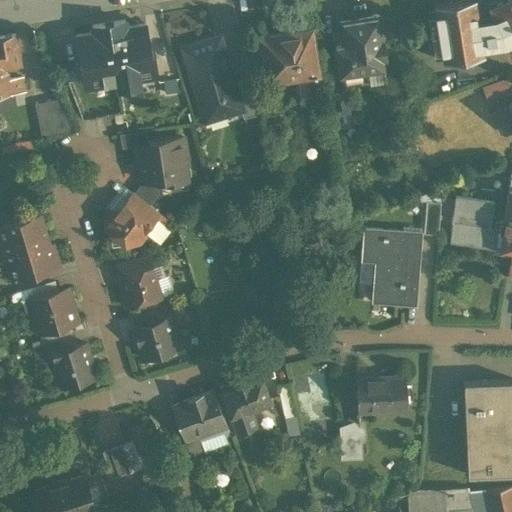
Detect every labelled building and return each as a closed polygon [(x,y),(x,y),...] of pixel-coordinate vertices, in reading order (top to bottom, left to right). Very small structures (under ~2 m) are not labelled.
[(474,0),(448,0),(432,3),(442,60),(483,53),(482,45),(505,42),(494,16),(478,18),(474,0)] [(511,0),(500,0),(489,5),(494,16),(505,42),(510,54),(511,53),(511,0)] [(131,14),(107,18),(107,19),(93,21),(95,29),(101,65),(109,63),(129,60),(133,88),(161,83),(156,55),(153,55),(146,15),(145,12),(131,15),(131,14)] [(370,16),(338,21),(340,33),(334,34),(336,44),(334,44),(340,78),(346,77),(347,82),(361,79),(359,69),(386,65),(384,56),(385,55),(384,51),(386,49),(385,41),(382,39),(380,22),(381,19),(380,15),(375,12),(370,16)] [(299,26),(288,24),(276,30),(277,31),(259,34),(266,77),(296,72),(300,95),(320,91),(309,25),(299,27),(299,26)] [(95,29),(69,33),(70,36),(59,38),(62,57),(65,56),(69,74),(72,74),(75,91),(113,85),(109,63),(101,65),(95,29)] [(15,33),(0,35),(0,67),(2,67),(20,64),(15,33)] [(219,36),(183,47),(189,66),(190,65),(193,74),(192,74),(203,111),(223,105),(225,112),(240,108),(241,107),(234,82),(219,36)] [(2,67),(0,67),(0,94),(10,93),(7,72),(3,72),(2,67)] [(511,79),(511,76),(482,86),(487,100),(511,91),(511,79)] [(251,78),(234,82),(241,107),(240,108),(243,117),(259,113),(256,100),(251,78)] [(346,90),(330,92),(336,125),(351,122),(346,90)] [(62,96),(34,102),(41,137),(75,128),(62,96)] [(272,96),(256,100),(259,113),(263,127),(278,123),(272,96)] [(182,136),(148,141),(146,130),(119,134),(121,147),(135,145),(138,163),(141,163),(143,179),(158,177),(158,183),(186,179),(184,163),(187,163),(182,136)] [(511,175),(509,177),(501,227),(452,220),(449,240),(501,249),(511,250),(511,175)] [(158,211),(133,191),(125,201),(150,220),(158,211)] [(440,201),(426,200),(423,231),(437,233),(440,201)] [(150,220),(125,201),(119,209),(107,210),(103,215),(105,226),(109,230),(111,244),(139,241),(144,234),(143,229),(150,220)] [(38,212),(0,223),(0,236),(4,251),(0,252),(0,253),(5,252),(13,279),(59,265),(52,242),(48,243),(38,212)] [(420,230),(364,226),(362,252),(380,254),(377,299),(414,302),(420,230)] [(500,253),(437,242),(435,266),(506,278),(508,270),(511,250),(501,249),(500,253)] [(147,251),(116,260),(122,281),(119,283),(125,304),(156,295),(151,278),(155,277),(147,251)] [(506,278),(435,266),(433,280),(446,282),(445,308),(500,317),(506,278)] [(66,287),(31,298),(35,310),(32,310),(30,314),(35,328),(38,330),(75,319),(66,287)] [(170,303),(138,313),(141,324),(132,327),(141,356),(180,344),(172,316),(174,316),(170,303)] [(72,333),(45,341),(53,369),(58,372),(62,384),(93,375),(87,356),(91,355),(86,341),(75,344),(72,333)] [(258,370),(218,385),(230,416),(250,409),(270,402),(258,370)] [(404,374),(356,375),(357,419),(360,419),(360,410),(405,408),(404,374)] [(511,378),(463,380),(467,470),(511,467),(511,378)] [(289,381),(277,383),(284,415),(295,412),(289,381)] [(215,385),(171,402),(184,439),(199,434),(229,423),(215,385)] [(250,409),(230,416),(236,432),(256,425),(250,409)] [(142,421),(127,426),(131,438),(136,451),(151,445),(142,421)] [(356,426),(340,426),(340,457),(361,457),(361,448),(356,448),(356,426)] [(184,439),(184,440),(188,451),(203,445),(199,434),(184,439)] [(131,438),(101,449),(111,476),(141,465),(136,451),(131,438)] [(151,445),(136,451),(141,465),(148,483),(163,477),(151,445)] [(84,471),(29,489),(35,511),(80,511),(95,508),(84,471)] [(511,511),(511,482),(468,489),(471,506),(472,511),(511,511)] [(451,485),(417,487),(407,491),(408,511),(446,511),(446,508),(455,507),(451,485)] [(467,485),(451,485),(455,507),(471,506),(468,489),(467,485)]
